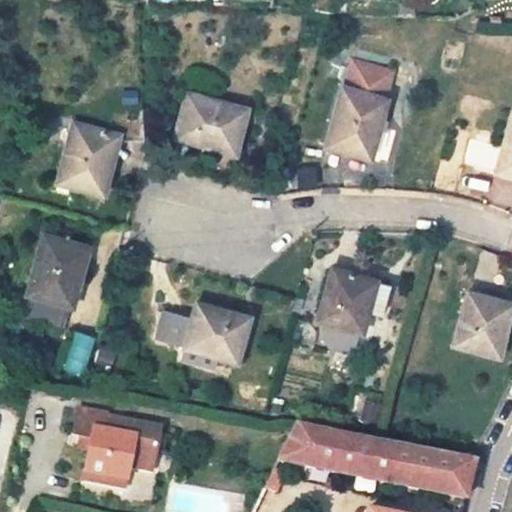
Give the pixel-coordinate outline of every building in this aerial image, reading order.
[(341,83),(326,144),(364,153),(380,92),(341,83)] [(184,98),(174,139),(233,152),(243,111),(184,98)] [(511,120),(498,174),(511,177),(511,120)] [(83,135),(68,193),(69,194),(67,201),(85,206),(87,198),(110,204),(124,146),(83,135)] [(465,160),(489,167),(495,145),(471,138),(465,160)] [(511,208),(511,182),(478,171),(470,194),(511,208)] [(31,307),(27,325),(73,336),(93,259),(53,248),(37,309),(31,307)] [(333,266),(319,323),(361,332),(366,307),(382,311),(389,279),(333,266)] [(469,294),(456,347),(495,355),(507,304),(469,294)] [(191,353),(188,367),(220,375),(223,363),(243,369),(254,323),(202,311),(191,353)] [(114,423),(85,416),(79,442),(97,447),(90,478),(132,488),(135,475),(156,480),(167,438),(114,425),(114,423)] [(300,433),(286,457),(280,469),(295,471),(454,496),(453,503),(468,505),(469,498),(476,469),(478,464),(382,447),(300,433)] [(97,447),(87,444),(84,455),(95,457),(97,447)] [(287,482),(276,477),(267,495),(279,501),(287,482)] [(132,488),(90,478),(87,487),(129,497),(132,488)]
